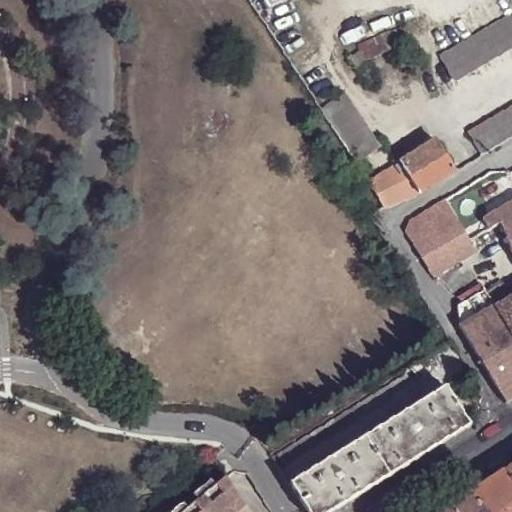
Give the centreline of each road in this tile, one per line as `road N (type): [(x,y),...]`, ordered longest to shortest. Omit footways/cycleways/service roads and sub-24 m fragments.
road 1 (residential): [(511,149),(386,223),(511,431)]
road 2 (residential): [(511,433),(387,511)]
